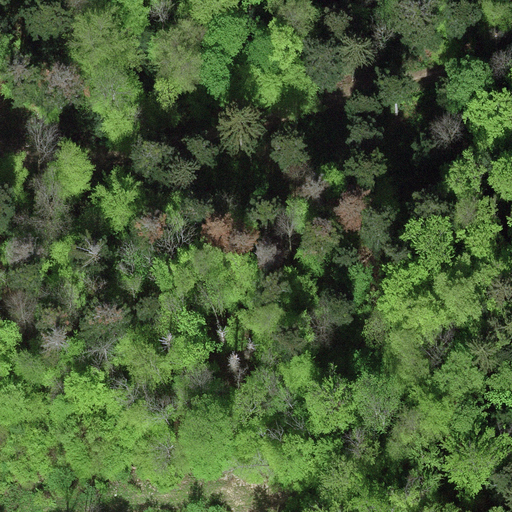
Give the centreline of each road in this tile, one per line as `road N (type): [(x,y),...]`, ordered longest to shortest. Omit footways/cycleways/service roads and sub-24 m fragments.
road 1 (track): [(0,151),(86,163),(511,61)]
road 2 (track): [(260,511),(254,489),(147,494),(67,511)]
